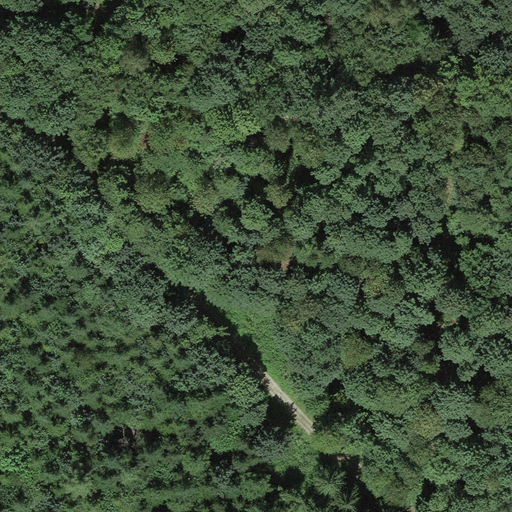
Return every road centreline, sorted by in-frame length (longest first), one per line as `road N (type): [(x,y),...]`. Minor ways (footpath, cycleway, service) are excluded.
road 1 (track): [(0,118),(78,167),(262,383),(341,459),(425,511)]
road 2 (track): [(78,167),(83,96),(115,0)]
